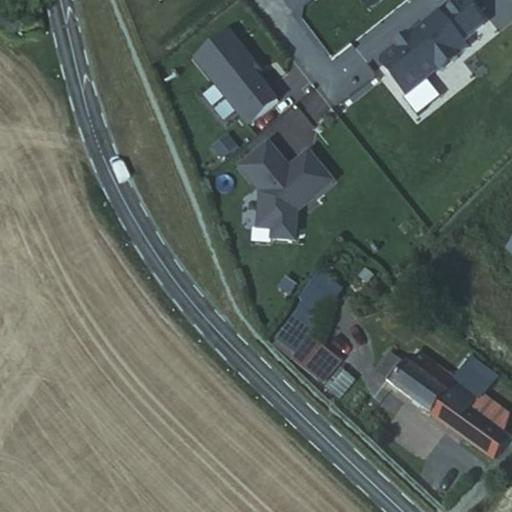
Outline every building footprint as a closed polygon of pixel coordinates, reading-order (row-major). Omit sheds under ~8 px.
[(511,2),(510,0),(495,0),(477,19),(511,56),(511,2)] [(511,266),(503,272),(511,286),(511,266)] [(325,385),(342,363),(309,339),(344,292),(321,275),(270,343),(325,385)] [(230,321),(244,336),(283,293),(269,279),(230,321)] [(348,363),(453,464),(473,443),(438,409),(445,400),(421,378),(413,384),(382,353),(388,346),(374,332),(348,363)]
